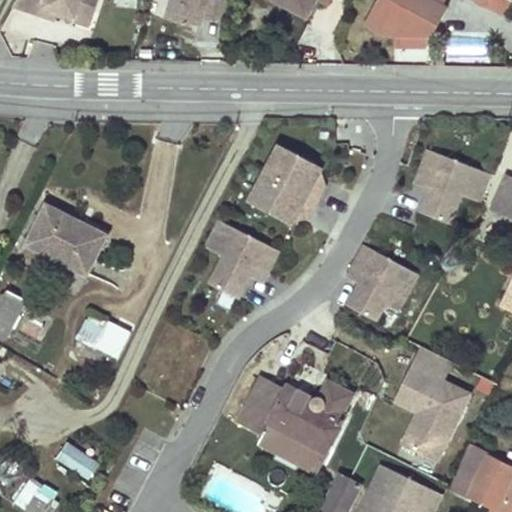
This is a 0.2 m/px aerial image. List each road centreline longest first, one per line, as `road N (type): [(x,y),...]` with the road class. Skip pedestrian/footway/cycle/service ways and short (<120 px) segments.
road 1 (residential): [(161,494),(229,365),(334,266),(388,162),(392,87)]
road 2 (tertiary): [(0,78),(392,87)]
road 3 (tertiary): [(392,87),(511,89)]
